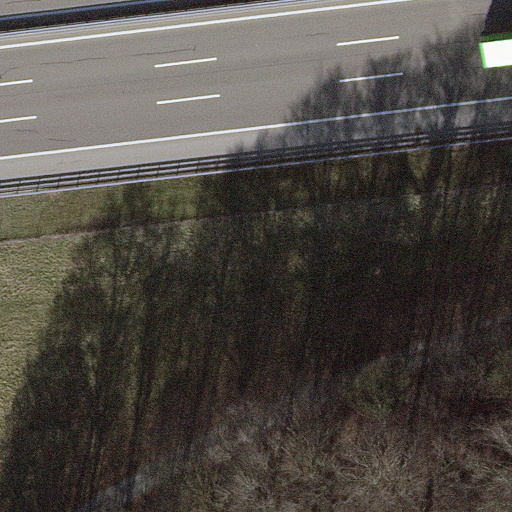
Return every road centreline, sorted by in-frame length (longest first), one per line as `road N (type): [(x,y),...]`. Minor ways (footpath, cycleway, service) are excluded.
road 1 (motorway): [(0,85),(511,25)]
road 2 (unclassified): [(116,511),(180,466),(421,339),(511,312)]
